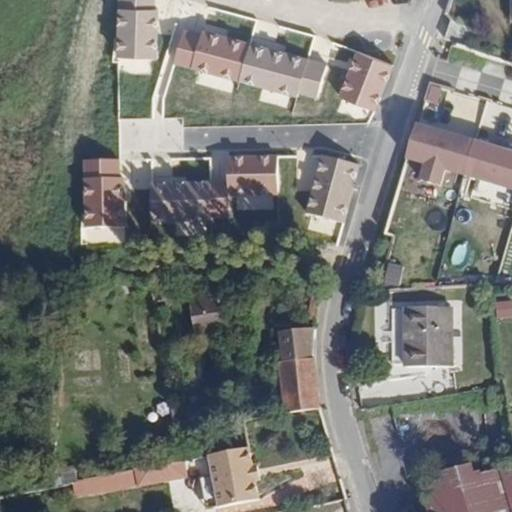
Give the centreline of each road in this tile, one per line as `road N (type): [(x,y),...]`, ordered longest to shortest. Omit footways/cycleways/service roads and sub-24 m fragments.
road 1 (residential): [(389,151),(333,344),(336,402),(370,511)]
road 2 (residential): [(389,151),(350,138),(136,142)]
road 3 (residential): [(258,0),(418,57)]
